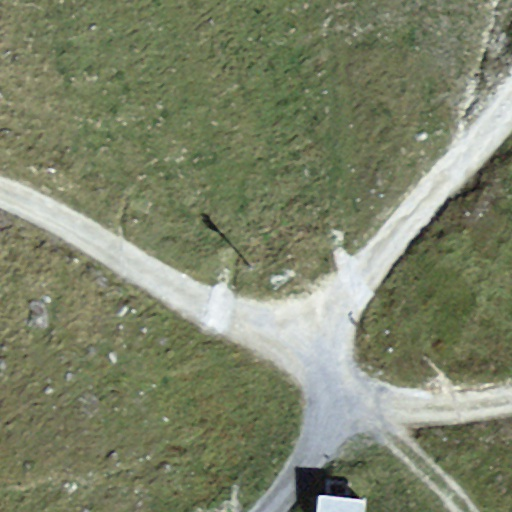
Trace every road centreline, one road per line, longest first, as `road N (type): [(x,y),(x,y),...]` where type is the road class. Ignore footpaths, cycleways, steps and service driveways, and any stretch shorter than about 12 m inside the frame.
road 1 (track): [(316,356),(167,290),(0,190)]
road 2 (track): [(316,356),(339,289),(511,97)]
road 3 (track): [(511,406),(475,412),(379,404),(316,356)]
road 4 (track): [(261,511),(292,480),(343,384)]
